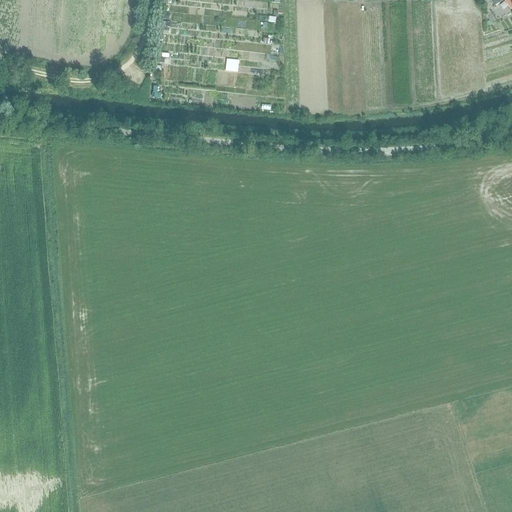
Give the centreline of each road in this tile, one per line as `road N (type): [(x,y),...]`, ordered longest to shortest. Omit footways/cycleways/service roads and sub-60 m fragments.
road 1 (unclassified): [(511,139),(310,150),(0,120)]
road 2 (track): [(0,63),(72,80),(112,75),(144,43),(151,0)]
